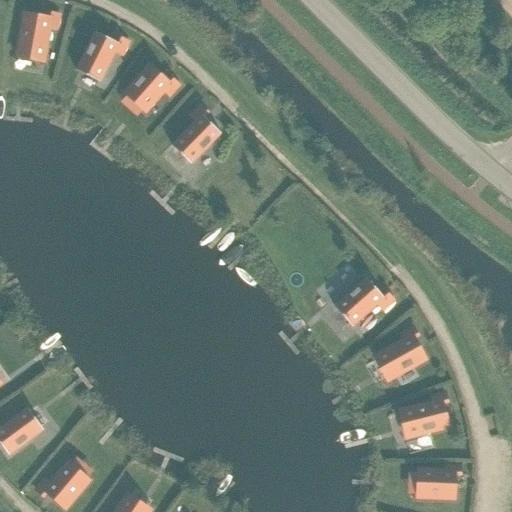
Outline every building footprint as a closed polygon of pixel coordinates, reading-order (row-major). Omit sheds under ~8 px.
[(16,57),(43,62),(49,28),(55,29),(58,15),(48,13),(47,19),(24,15),(16,57)] [(85,67),(111,80),(123,59),(128,62),(135,49),(126,45),(124,48),(100,35),(85,67)] [(131,95),(153,114),(169,97),(174,101),(183,91),(176,84),(173,86),(153,68),(131,95)] [(190,165),(220,134),(203,117),(207,114),(200,106),(190,116),(195,121),(171,146),(190,165)] [(333,307),(351,328),(377,305),(382,310),(392,301),(385,293),(381,296),(366,278),(333,307)] [(387,381),(424,360),(413,339),(417,337),(412,327),(400,334),(403,341),(373,357),(387,381)] [(414,435),(447,427),(441,401),(445,400),(442,391),(429,394),(430,400),(407,406),(414,435)] [(41,433),(23,408),(4,422),(0,417),(0,433),(13,453),(41,433)] [(69,460),(53,478),(49,475),(40,485),(47,491),(50,489),(70,506),(92,480),(69,460)] [(417,498),(453,499),(454,475),(459,475),(460,465),(446,464),(445,471),(418,470),(417,498)] [(144,511),(123,497),(112,511),(144,511)]
